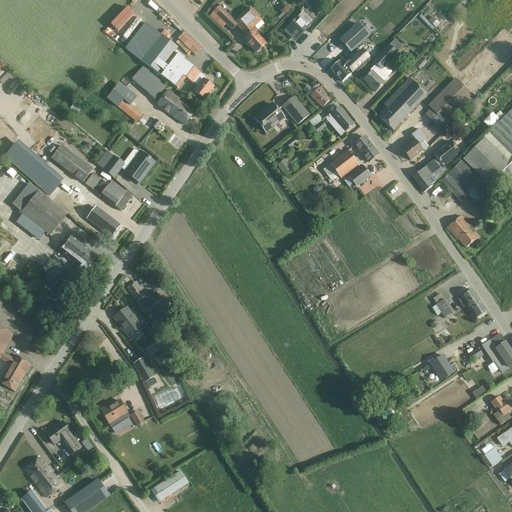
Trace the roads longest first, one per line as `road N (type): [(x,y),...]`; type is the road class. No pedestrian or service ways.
road 1 (unclassified): [(0,453),(247,82)]
road 2 (unclassified): [(511,339),(314,66),(247,82)]
